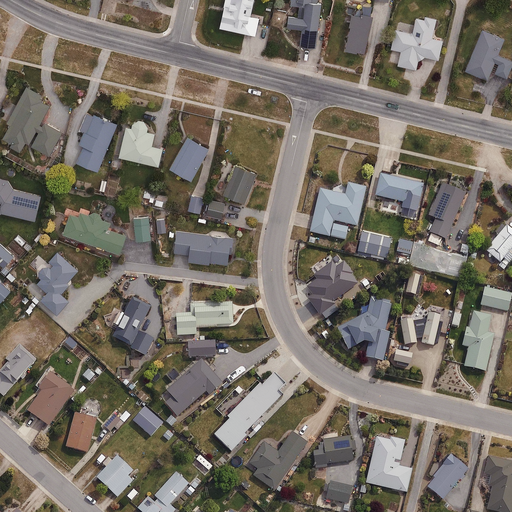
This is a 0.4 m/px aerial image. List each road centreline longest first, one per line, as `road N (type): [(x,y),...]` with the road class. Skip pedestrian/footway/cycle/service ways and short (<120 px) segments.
road 1 (residential): [(310,87),(272,257),(272,284),(297,343),(351,385),(511,425)]
road 2 (tertiary): [(310,87),(511,136)]
road 3 (tertiary): [(11,0),(64,25),(176,54)]
road 4 (tertiary): [(176,54),(310,87)]
